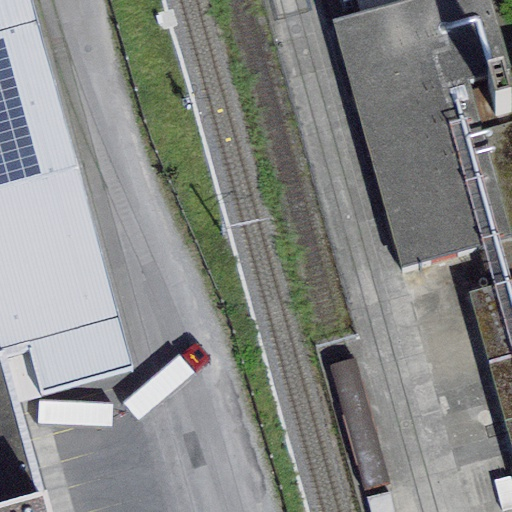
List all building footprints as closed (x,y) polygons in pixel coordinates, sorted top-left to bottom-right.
[(27,0),(0,0),(0,412),(132,377),(27,0)] [(480,263),(490,298),(511,291),(511,59),(508,61),(490,0),(436,0),(362,21),(325,32),(400,286),(480,263)] [(436,0),(356,0),(362,21),(436,0)] [(511,436),(511,291),(490,298),(464,305),(503,439),(511,436)] [(511,436),(503,439),(511,470),(511,436)]
